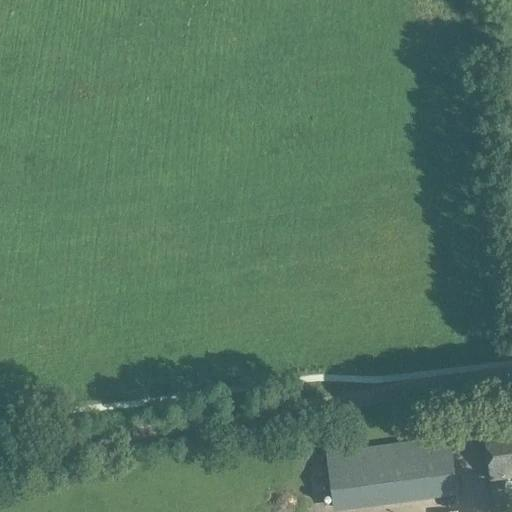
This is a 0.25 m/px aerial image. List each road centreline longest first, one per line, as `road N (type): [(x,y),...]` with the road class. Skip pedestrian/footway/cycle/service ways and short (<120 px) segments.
road 1 (track): [(511,375),(0,445)]
road 2 (track): [(450,361),(474,511)]
